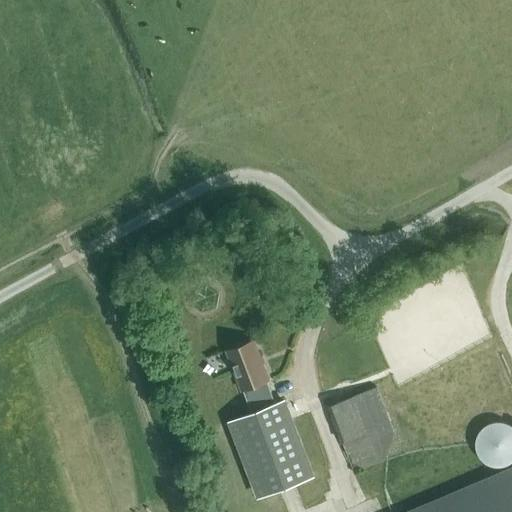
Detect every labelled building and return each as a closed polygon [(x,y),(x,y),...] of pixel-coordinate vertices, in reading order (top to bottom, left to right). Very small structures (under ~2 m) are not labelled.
[(253,339),(224,350),(240,391),(242,390),(251,411),(274,402),(266,381),(269,380),(253,339)] [(353,396),(327,405),(351,471),(385,458),(393,432),(376,386),(353,395),(353,396)] [(251,411),(226,420),(252,496),(312,475),(282,400),(274,403),(274,402),(251,411)] [(511,423),(508,422),(504,421),(500,420),(496,421),(491,422),(487,424),(484,426),(479,434),(477,437),(477,441),(476,446),(477,449),(479,454),(481,457),(483,460),(486,462),(490,464),(494,465),(499,465),(503,465),(507,464),(511,462),(511,460),(511,423)] [(511,511),(511,469),(411,511),(511,511)]
